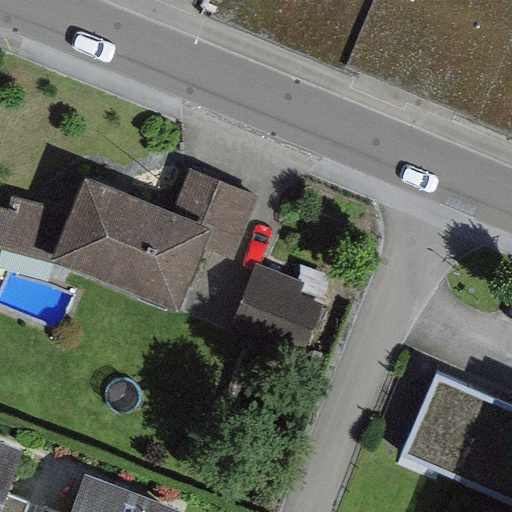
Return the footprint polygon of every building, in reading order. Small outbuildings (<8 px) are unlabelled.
[(511,0),(211,0),(511,120),(511,0)] [(0,198),(0,238),(26,244),(34,206),(0,198)] [(39,294),(169,344),(201,260),(71,210),(39,294)] [(318,331),(246,303),(223,359),(296,387),(318,331)] [(511,511),(511,421),(414,379),(373,481),(453,511),(511,511)] [(0,507),(10,482),(0,478),(0,507)]
